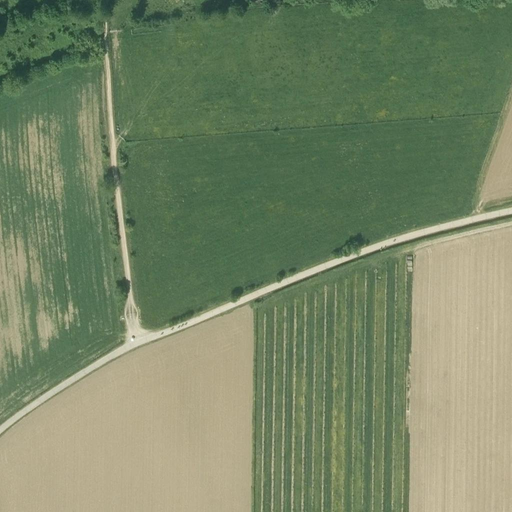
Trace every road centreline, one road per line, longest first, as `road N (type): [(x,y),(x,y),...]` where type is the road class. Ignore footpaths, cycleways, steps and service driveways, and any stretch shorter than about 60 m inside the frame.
road 1 (unclassified): [(0,429),(134,342),(385,243),(511,210)]
road 2 (track): [(107,0),(108,103),(134,342)]
